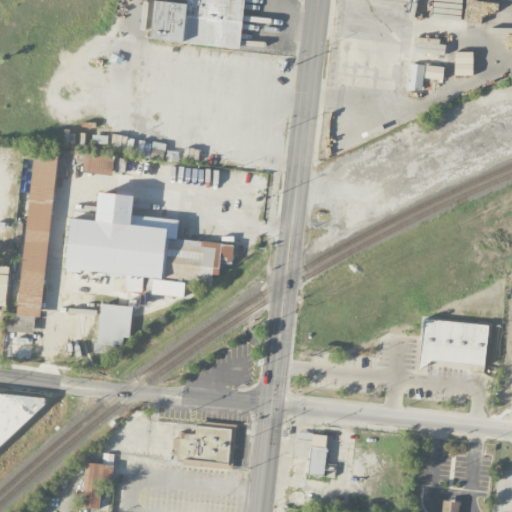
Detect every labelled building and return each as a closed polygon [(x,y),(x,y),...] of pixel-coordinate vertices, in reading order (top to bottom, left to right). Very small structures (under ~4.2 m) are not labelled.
[(241,48),(244,0),(173,0),(174,1),(160,0),(151,0),(148,39),(241,48)] [(425,64),(410,63),(407,88),(422,90),(425,64)] [(113,175),(115,156),(85,152),(83,172),(113,175)] [(212,284),(213,274),(219,275),(220,261),(232,262),(234,244),(177,239),(179,219),(133,215),(134,195),(96,191),(93,220),(68,217),(63,268),(125,274),(124,290),(142,292),(143,278),(212,284)] [(0,305),(7,305),(9,266),(0,266),(0,305)] [(185,297),(186,283),(153,279),(151,293),(185,297)] [(133,306),(100,303),(96,342),(93,342),(92,351),(116,354),(117,345),(123,345),(124,336),(130,337),(133,306)] [(5,322),(4,337),(34,338),(35,316),(15,315),(15,323),(5,322)] [(489,324),(422,318),(418,367),(428,368),(429,360),(485,365),(489,324)] [(0,447),(45,408),(45,397),(0,393),(0,447)] [(229,466),(231,428),(196,425),(195,433),(175,432),(174,449),(178,449),(177,463),(229,466)] [(309,458),(307,473),(324,475),(329,435),(297,431),(294,456),(309,458)] [(114,465),(85,462),(80,506),(100,509),(103,481),(112,482),(114,465)] [(458,511),(459,501),(443,500),(441,511),(458,511)]
